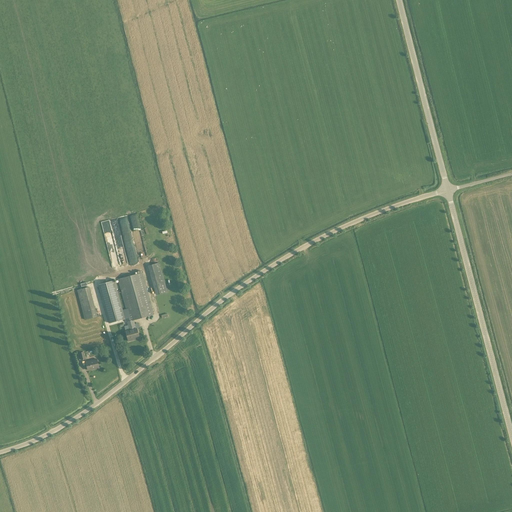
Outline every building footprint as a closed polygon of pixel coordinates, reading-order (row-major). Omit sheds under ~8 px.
[(121,265),(128,263),(126,251),(133,249),(127,222),(118,224),(117,219),(111,220),(121,265)] [(148,266),(156,295),(167,292),(159,263),(148,266)] [(133,340),(133,339),(139,337),(137,328),(136,328),(134,320),(154,314),(143,272),(118,279),(129,321),(127,322),(129,330),(126,331),(129,341),(133,340)] [(115,280),(99,284),(109,323),(125,319),(115,280)] [(85,319),(97,316),(90,287),(78,290),(85,319)] [(94,369),(99,368),(97,359),(85,362),(88,370),(94,368),(94,369)]
